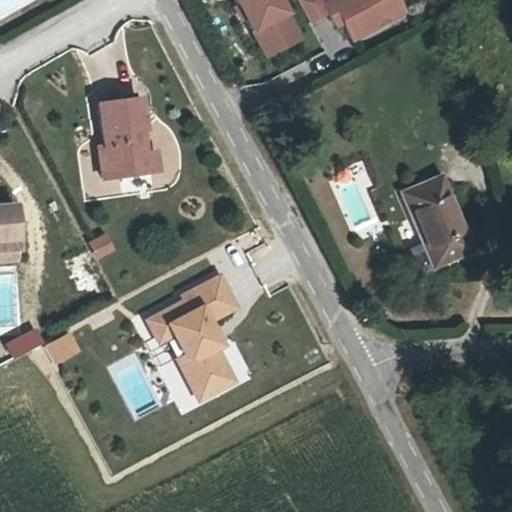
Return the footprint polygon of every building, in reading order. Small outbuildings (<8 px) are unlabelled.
[(302,41),(280,0),(232,0),(264,60),(302,41)] [(325,0),(299,0),(312,23),(332,13),(339,27),(345,23),(355,41),(408,12),(400,0),(336,0),(328,4),(325,0)] [(104,144),(99,145),(102,177),(156,170),(154,152),(144,153),(140,129),(144,129),(141,99),(99,103),(104,144)] [(447,270),(419,197),(381,213),(410,284),(447,270)] [(0,261),(26,259),(21,205),(0,207),(0,204),(0,261)] [(108,234),(88,240),(94,259),(114,252),(108,234)] [(234,306),(218,275),(180,294),(182,299),(145,318),(156,340),(170,333),(181,354),(191,357),(198,371),(185,378),(195,399),(231,381),(214,346),(205,330),(209,328),(207,320),(234,306)] [(48,344),(57,361),(78,350),(69,333),(48,344)]
